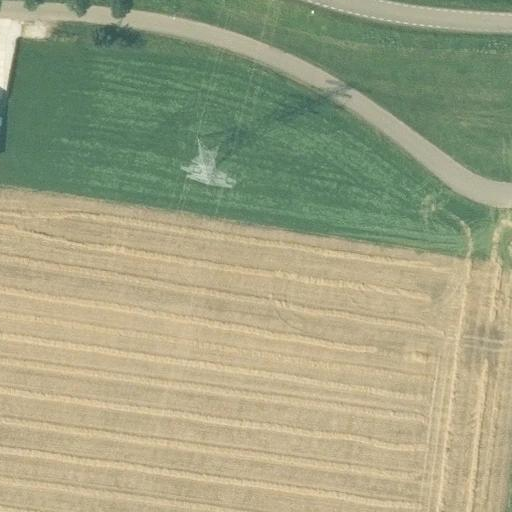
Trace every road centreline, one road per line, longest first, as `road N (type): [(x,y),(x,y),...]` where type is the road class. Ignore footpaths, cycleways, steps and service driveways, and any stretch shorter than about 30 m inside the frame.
road 1 (unclassified): [(511,196),(473,189),(337,91),(266,54),(138,19),(0,8)]
road 2 (unclassified): [(511,23),(414,17),(337,0)]
